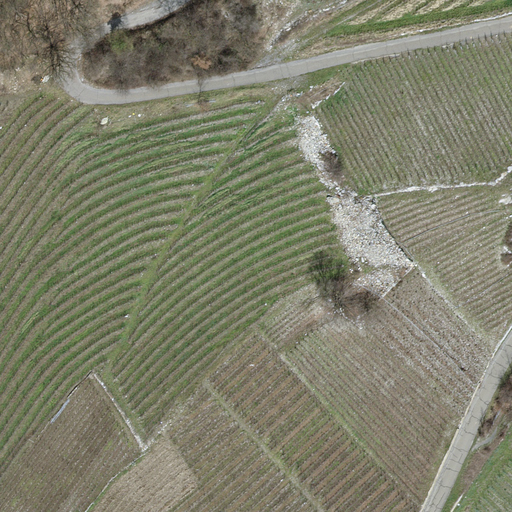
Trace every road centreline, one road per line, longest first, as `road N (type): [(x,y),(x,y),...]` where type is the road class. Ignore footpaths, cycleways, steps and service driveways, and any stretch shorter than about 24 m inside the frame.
road 1 (unclassified): [(511,22),(220,82),(110,95),(78,85),(70,71),(76,49),(178,0)]
road 2 (unclassified): [(431,511),(511,344)]
road 3 (track): [(264,73),(266,62),(365,0)]
